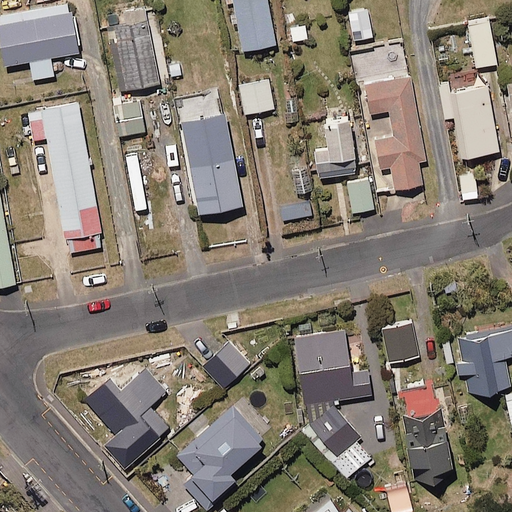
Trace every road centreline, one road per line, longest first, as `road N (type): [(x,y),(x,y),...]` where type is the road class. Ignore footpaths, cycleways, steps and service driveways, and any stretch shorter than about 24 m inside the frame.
road 1 (residential): [(0,340),(457,240),(511,217)]
road 2 (tertiary): [(0,392),(108,511)]
